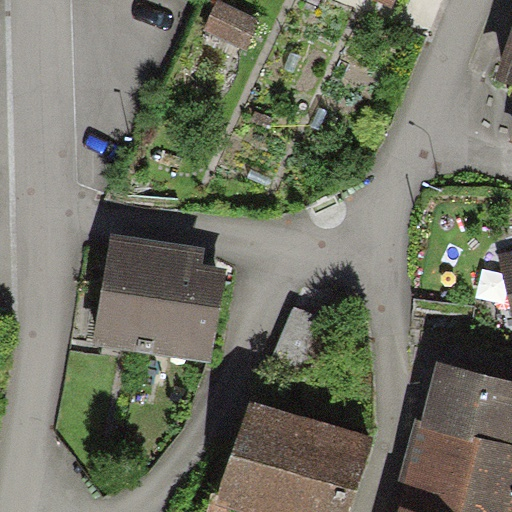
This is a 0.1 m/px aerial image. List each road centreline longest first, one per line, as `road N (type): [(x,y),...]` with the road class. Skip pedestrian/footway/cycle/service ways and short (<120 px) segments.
road 1 (residential): [(122,511),(157,493),(204,434),(262,295),(273,247)]
road 2 (residential): [(43,218),(43,309),(16,509)]
road 3 (residential): [(383,238),(395,422),(376,511)]
road 4 (residential): [(383,238),(416,137),(476,0)]
road 5 (residential): [(43,218),(273,247)]
road 6 (residential): [(42,0),(43,218)]
